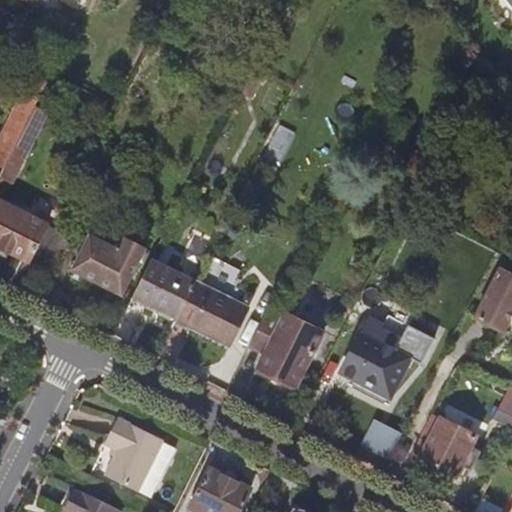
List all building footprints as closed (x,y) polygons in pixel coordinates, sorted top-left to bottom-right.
[(484,0),(456,0),(446,7),(457,22),(484,0)] [(6,128),(21,136),(39,100),(47,85),(31,77),(6,128)] [(0,248),(23,261),(12,283),(27,291),(38,268),(29,263),(47,225),(3,203),(0,209),(0,248)] [(66,237),(57,232),(42,260),(52,265),(66,237)] [(73,267),(104,283),(121,251),(90,235),(73,267)] [(143,250),(126,241),(121,251),(104,283),(122,292),(143,250)] [(133,296),(178,318),(195,284),(150,262),(133,296)] [(502,332),(511,312),(511,274),(499,269),(474,318),(502,332)] [(246,309),(195,284),(178,318),(228,344),(246,309)] [(325,330),(271,304),(265,317),(251,345),(266,353),(258,369),(296,388),(325,330)] [(415,378),(427,353),(403,341),(391,366),(369,354),(376,340),(361,332),(337,379),(386,403),(402,371),(415,378)] [(511,385),(510,385),(498,416),(511,421),(511,385)] [(0,423),(4,425),(0,433),(0,442),(3,444),(16,419),(0,411),(0,423)] [(362,444),(389,458),(403,430),(375,416),(362,444)] [(457,474),(464,460),(471,446),(477,435),(441,417),(422,457),(457,474)] [(159,499),(185,448),(128,419),(116,444),(128,451),(116,476),(159,499)] [(471,446),(464,460),(473,464),(479,451),(471,446)] [(245,511),(254,495),(214,474),(195,511),(196,511),(245,511)] [(89,497),(81,492),(71,510),(74,511),(128,511),(91,493),(89,497)]
